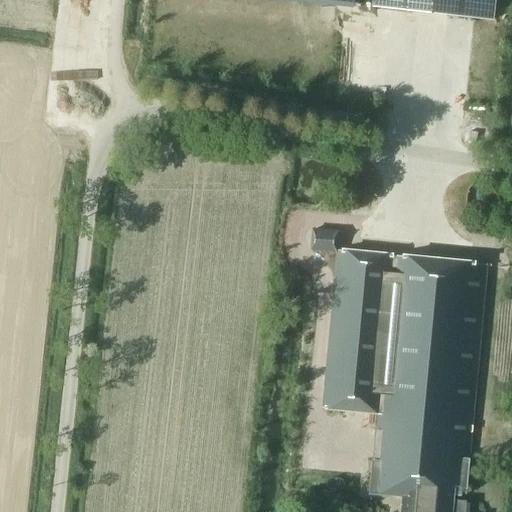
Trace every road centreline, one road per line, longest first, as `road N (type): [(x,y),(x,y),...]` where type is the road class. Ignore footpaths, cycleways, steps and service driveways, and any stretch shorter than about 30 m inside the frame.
road 1 (unclassified): [(57,511),(94,168),(128,122)]
road 2 (unclassified): [(511,167),(199,112),(169,109),(128,122)]
